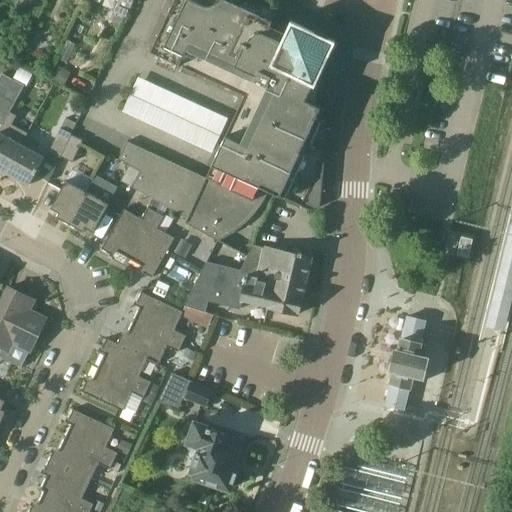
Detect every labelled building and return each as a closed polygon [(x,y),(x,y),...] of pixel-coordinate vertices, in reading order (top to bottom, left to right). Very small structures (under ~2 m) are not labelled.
[(15,0),(12,8),(27,16),(34,0),(15,0)] [(115,0),(118,1),(113,11),(126,17),(134,0),(115,0)] [(277,11),(253,0),(173,0),(150,51),(244,95),(204,181),(126,141),(117,159),(129,166),(140,172),(132,188),(186,218),(185,222),(219,240),(220,239),(228,236),(235,231),(242,226),(248,220),(254,214),(259,207),(264,200),(283,209),(287,200),(307,209),(310,210),(314,210),(315,209),(317,208),(319,206),(320,205),(320,204),(320,203),(321,201),(324,162),(307,154),(319,127),(321,128),(321,127),(320,126),(326,113),(328,113),(329,108),(327,108),(326,110),(305,100),(312,85),(314,86),(326,60),(325,59),(316,35),(317,33),(290,21),(287,29),(272,22),(277,11)] [(59,67),(51,81),(64,87),(71,73),(59,67)] [(0,74),(0,102),(13,80),(0,74)] [(13,80),(0,102),(0,124),(2,125),(9,112),(23,85),(13,80)] [(16,115),(9,112),(2,125),(0,128),(0,169),(5,173),(21,145),(27,133),(10,125),(16,115)] [(66,119),(61,128),(69,132),(71,133),(76,123),(66,119)] [(21,145),(5,173),(28,185),(35,174),(48,182),(60,157),(69,136),(71,133),(69,132),(61,128),(60,131),(59,131),(46,159),(21,145)] [(82,141),(69,136),(60,157),(71,163),(82,141)] [(121,181),(132,188),(140,172),(129,166),(121,181)] [(69,224),(87,192),(66,181),(50,208),(59,213),(56,217),(69,224)] [(87,192),(69,224),(82,231),(85,227),(93,232),(108,204),(97,198),(103,188),(92,182),(87,192)] [(156,212),(160,203),(152,199),(148,207),(156,212)] [(112,249),(129,259),(156,212),(148,207),(141,219),(124,209),(101,249),(110,254),(112,249)] [(163,216),(156,212),(129,259),(146,268),(143,272),(152,277),(174,238),(157,228),(163,216)] [(511,306),(511,214),(485,322),(507,327),(511,306)] [(462,234),(456,256),(469,259),(475,237),(462,234)] [(182,239),(175,253),(186,259),(193,245),(182,239)] [(269,307),(298,314),(311,258),(301,256),(302,254),(298,252),(298,255),(281,251),(253,245),(241,270),(237,278),(247,281),(242,301),(267,307),(269,307)] [(240,309),(242,301),(247,281),(237,278),(241,270),(206,261),(184,305),(205,312),(208,301),(240,309)] [(159,281),(153,292),(165,297),(170,286),(159,281)] [(23,297),(7,289),(0,302),(0,347),(1,348),(5,341),(28,352),(44,320),(19,307),(23,297)] [(141,303),(133,320),(182,343),(186,335),(174,330),(183,311),(141,292),(137,301),(141,303)] [(422,378),(425,368),(427,357),(418,355),(421,343),(420,343),(425,321),(407,317),(402,339),(401,339),(398,350),(395,350),(391,366),(390,370),(393,370),(390,382),(391,382),(386,405),(404,409),(410,387),(413,375),(422,378)] [(182,343),(133,320),(125,338),(121,336),(117,343),(117,344),(147,358),(147,359),(158,364),(166,346),(178,351),(182,343)] [(117,344),(117,343),(106,338),(102,347),(106,350),(98,367),(147,390),(151,382),(139,376),(147,359),(147,358),(117,344)] [(184,356),(193,361),(197,354),(187,349),(184,356)] [(143,398),(147,390),(98,367),(90,384),(86,382),(81,391),(123,410),(131,392),(143,398)] [(206,407),(213,390),(190,381),(183,398),(206,407)] [(152,383),(148,390),(149,390),(156,393),(159,387),(152,383)] [(150,404),(156,393),(149,390),(148,390),(143,401),(150,404)] [(73,420),(65,438),(114,461),(118,453),(106,447),(114,429),(73,409),(69,418),(73,420)] [(195,478),(197,486),(205,489),(212,483),(229,489),(231,485),(238,483),(241,476),(236,470),(238,466),(235,465),(240,451),(236,450),(240,439),(195,423),(188,443),(200,447),(192,471),(197,472),(195,478)] [(114,461),(65,438),(57,455),(52,453),(48,461),(90,481),(98,463),(110,469),(113,461),(114,461)] [(131,444),(122,439),(117,450),(126,455),(131,444)] [(90,481),(48,461),(44,470),(49,472),(40,490),(44,491),(90,511),(93,504),(81,498),(90,481)] [(110,469),(118,473),(122,465),(113,461),(110,469)] [(395,511),(403,474),(340,461),(329,511),(395,511)] [(32,506),(28,511),(91,511),(90,511),(44,491),(36,508),(32,506)] [(91,511),(100,511),(104,504),(104,503),(96,500),(91,511)]
